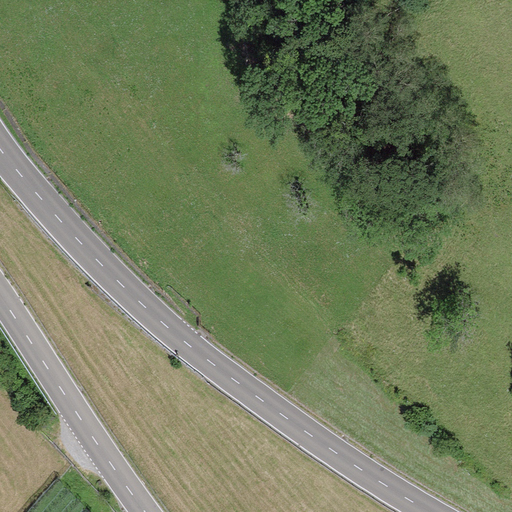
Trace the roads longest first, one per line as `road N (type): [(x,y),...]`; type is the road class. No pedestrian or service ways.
road 1 (tertiary): [(0,142),(73,238),(164,321),(255,397),(440,511)]
road 2 (tertiary): [(151,511),(0,292)]
